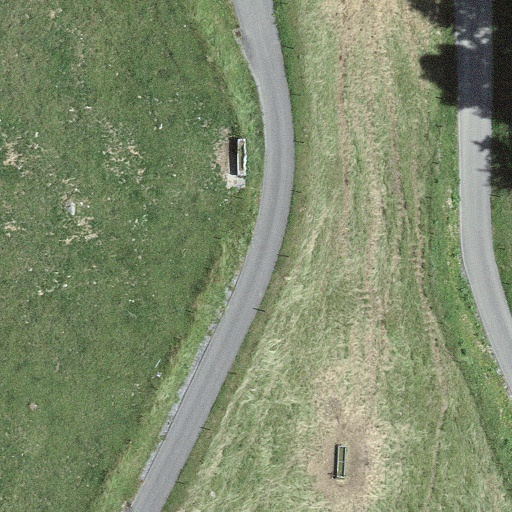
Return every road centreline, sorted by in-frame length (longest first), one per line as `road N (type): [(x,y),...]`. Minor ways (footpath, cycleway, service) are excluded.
road 1 (track): [(246,0),(285,168),(275,230),(235,355),(155,511)]
road 2 (track): [(511,365),(492,319),(471,0)]
